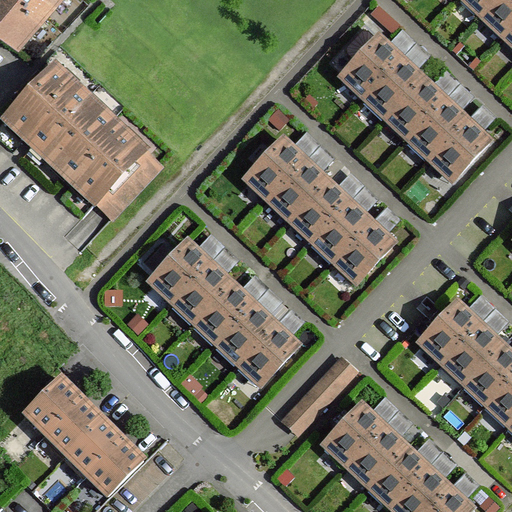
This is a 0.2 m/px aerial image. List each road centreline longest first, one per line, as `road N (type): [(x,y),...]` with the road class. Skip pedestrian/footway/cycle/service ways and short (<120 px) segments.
road 1 (residential): [(339,340),(507,498)]
road 2 (residential): [(182,193),(339,340)]
road 3 (residential): [(435,238),(278,91)]
road 4 (residential): [(77,306),(211,448)]
road 5 (residential): [(511,118),(384,0)]
road 6 (residential): [(223,460),(339,340)]
road 7 (residential): [(182,193),(77,306)]
road 8 (residential): [(278,91),(182,193)]
road 9 (residential): [(339,340),(435,238)]
road 10 (residential): [(364,0),(278,91)]
